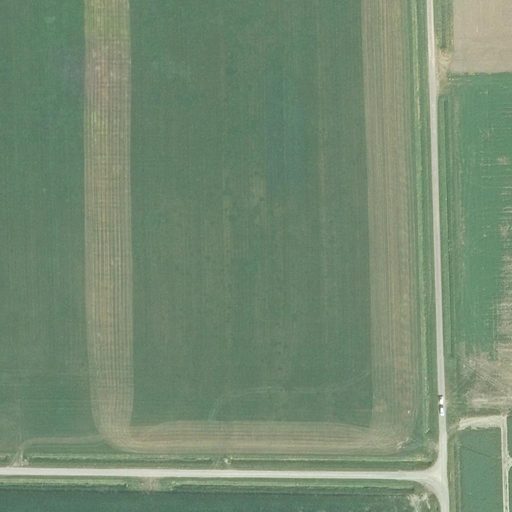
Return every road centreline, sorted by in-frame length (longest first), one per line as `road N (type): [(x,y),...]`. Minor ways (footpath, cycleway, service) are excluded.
road 1 (unclassified): [(443,476),(429,0)]
road 2 (unclassified): [(0,471),(443,476)]
